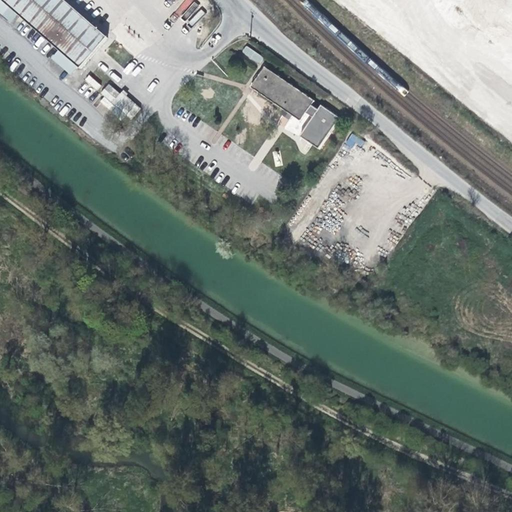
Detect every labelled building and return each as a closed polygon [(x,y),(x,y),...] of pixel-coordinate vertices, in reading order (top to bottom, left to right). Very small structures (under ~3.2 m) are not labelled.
[(10,7),(1,0),(0,0),(0,12),(3,14),(10,7)] [(78,66),(81,69),(109,38),(64,0),(1,0),(10,7),(60,51),(78,66)] [(246,45),(241,51),(258,64),(263,58),(246,45)] [(78,66),(60,51),(54,59),(72,74),(78,66)] [(315,101),(266,67),(251,88),(285,111),(282,115),(290,121),(293,116),(301,122),(307,114),(314,118),(301,137),(319,149),(341,118),(322,105),(319,110),(312,105),(315,101)] [(96,90),(101,85),(89,74),(84,80),(96,90)] [(125,122),(140,107),(121,90),(119,93),(108,83),(96,96),(125,122)] [(352,133),(346,142),(359,150),(365,141),(352,133)]
